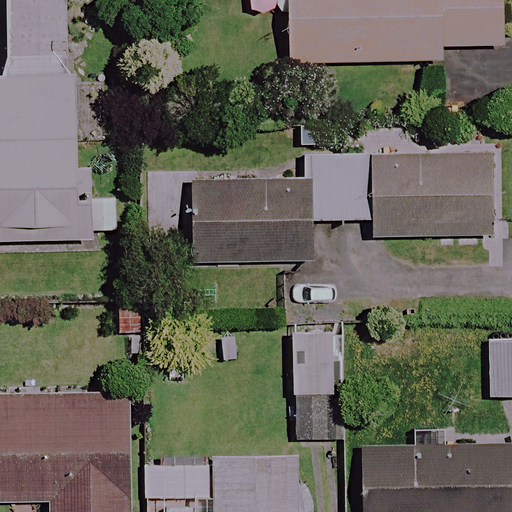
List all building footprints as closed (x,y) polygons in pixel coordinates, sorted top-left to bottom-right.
[(68,76),(68,0),(0,0),(0,17),(8,17),(8,79),(0,79),(0,241),(91,241),(91,234),(117,234),(117,199),(90,199),(90,169),(76,169),(76,76),(68,76)] [(504,0),(275,0),(276,18),(290,18),(290,62),(441,62),(441,46),(505,46),(504,0)] [(491,235),(489,154),(301,158),(302,181),(184,184),(186,264),(315,261),(314,222),(370,221),(370,238),(491,235)] [(376,314),(375,350),(416,351),(417,315),(376,314)] [(344,394),(342,333),(291,334),(292,370),(271,370),(272,396),(344,394)] [(511,397),(511,339),(489,339),(488,396),(511,397)] [(127,511),(129,397),(0,395),(0,503),(52,504),(51,511),(127,511)] [(511,511),(511,444),(511,442),(447,440),(448,432),(412,431),(412,444),(366,443),(365,511),(511,511)] [(153,499),(153,511),(299,511),(298,455),(213,457),(213,465),(145,467),(146,499),(153,499)]
